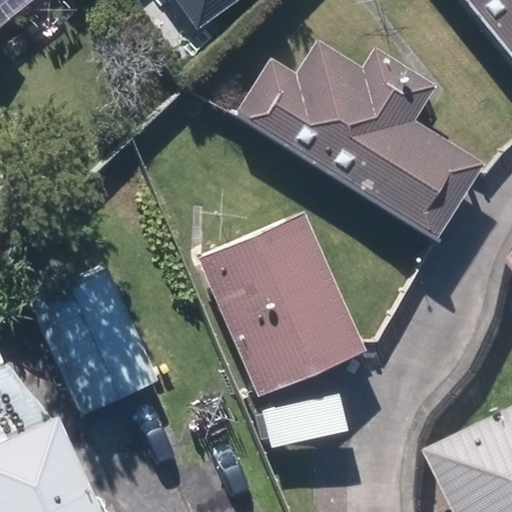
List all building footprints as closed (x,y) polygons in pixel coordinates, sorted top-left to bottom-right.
[(0,0),(0,25),(11,17),(0,2),(0,0)] [(237,0),(184,0),(204,26),(237,0)] [(511,0),(463,0),(511,59),(511,0)] [(474,156),(412,118),(436,80),(375,42),(365,58),(313,26),(289,65),(268,52),(231,113),(426,234),(474,156)] [(301,208),(192,258),(254,394),(363,344),(301,208)] [(31,301),(85,415),(155,383),(101,269),(31,301)] [(105,511),(61,412),(0,439),(0,511),(105,511)] [(511,511),(511,412),(436,445),(464,511),(511,511)]
